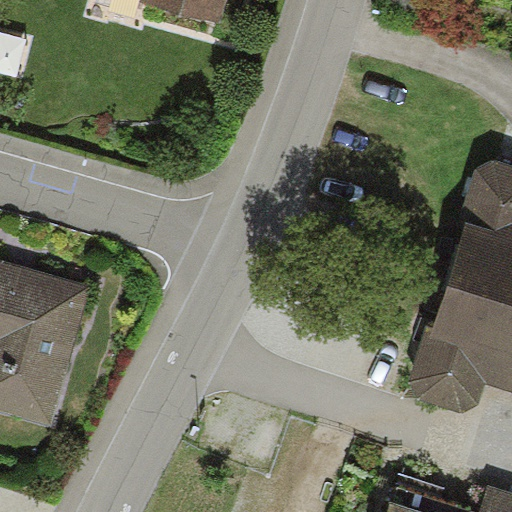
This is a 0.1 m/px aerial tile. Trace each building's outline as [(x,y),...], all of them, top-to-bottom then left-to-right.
[(139,0),(139,2),(221,25),(227,0),(139,0)] [(511,167),(491,161),(474,169),(456,224),(463,225),(432,328),(424,326),(408,383),(415,400),(464,414),(477,406),(482,387),(511,395),(511,167)] [(92,286),(0,260),(0,410),(53,425),(92,286)] [(511,511),(511,490),(488,483),(478,511),(511,511)] [(424,511),(392,502),(389,511),(424,511)]
